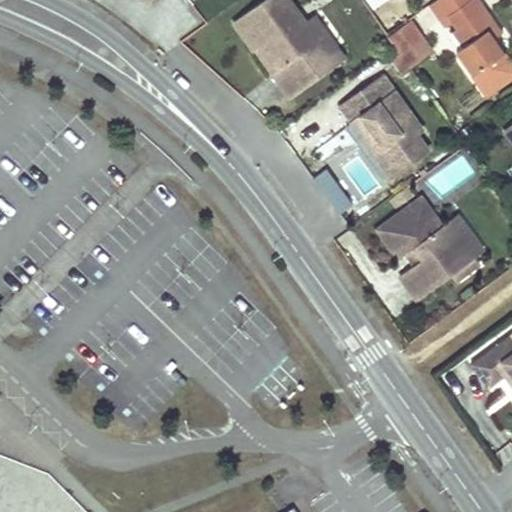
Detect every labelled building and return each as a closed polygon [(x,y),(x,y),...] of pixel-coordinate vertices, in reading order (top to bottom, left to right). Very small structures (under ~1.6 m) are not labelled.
[(289,0),(261,0),(233,21),(254,50),(256,49),(260,46),(277,69),(273,72),(291,96),(344,57),(336,46),(328,52),(316,36),(289,0)] [(454,53),(462,65),(470,77),(501,55),(492,41),(485,31),(494,25),(476,0),(472,0),(446,18),(454,31),(450,33),(461,48),(454,53)] [(385,33),(393,28),(401,22),(391,8),(375,19),(385,33)] [(492,41),(501,34),(494,25),(485,31),(492,41)] [(403,27),(388,38),(392,43),(403,58),(418,47),(403,27)] [(324,30),(316,36),(328,52),(336,46),(324,30)] [(256,49),(273,72),(277,69),(260,46),(256,49)] [(384,74),(340,105),(352,122),(362,114),(389,151),(379,159),(391,176),(429,148),(417,132),(423,129),(384,74)] [(389,151),(362,114),(352,122),(379,159),(389,151)] [(511,118),(500,127),(504,134),(511,144),(511,118)] [(354,207),(328,170),(318,177),(344,214),(354,207)] [(441,225),(421,196),(377,228),(398,257),(414,246),(422,257),(406,269),(398,274),(416,299),(476,256),(450,219),(441,225)] [(456,215),(450,219),(476,256),(482,251),(456,215)] [(422,257),(414,246),(398,257),(406,269),(422,257)] [(511,350),(509,352),(500,340),(462,368),(479,393),(496,381),(501,377),(511,392),(511,350)] [(511,393),(511,392),(501,377),(496,381),(507,397),(511,393)]
